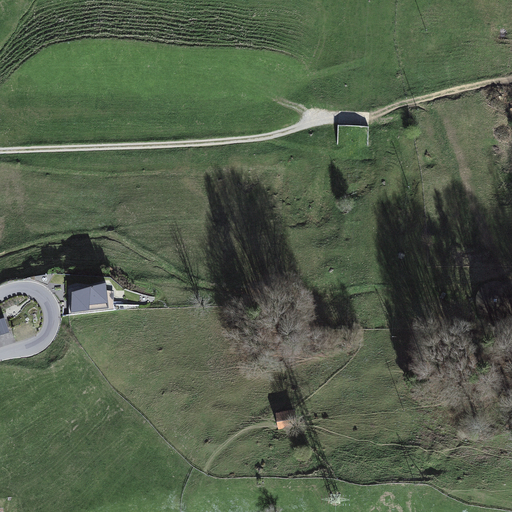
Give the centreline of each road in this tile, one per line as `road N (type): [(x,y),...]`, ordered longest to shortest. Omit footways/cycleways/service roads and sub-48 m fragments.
road 1 (track): [(0,153),(259,140),(327,120)]
road 2 (unclassified): [(0,357),(33,349),(51,334),(48,305),(30,289),(0,299)]
